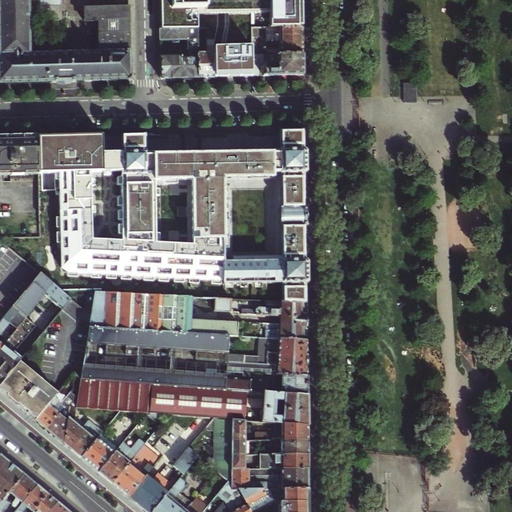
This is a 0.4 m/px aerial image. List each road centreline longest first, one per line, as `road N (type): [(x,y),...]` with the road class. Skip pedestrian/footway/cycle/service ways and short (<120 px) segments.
road 1 (secondary): [(333,99),(348,511)]
road 2 (tertiary): [(142,105),(333,99)]
road 3 (tertiary): [(0,110),(142,105)]
road 4 (secondary): [(107,511),(0,422)]
